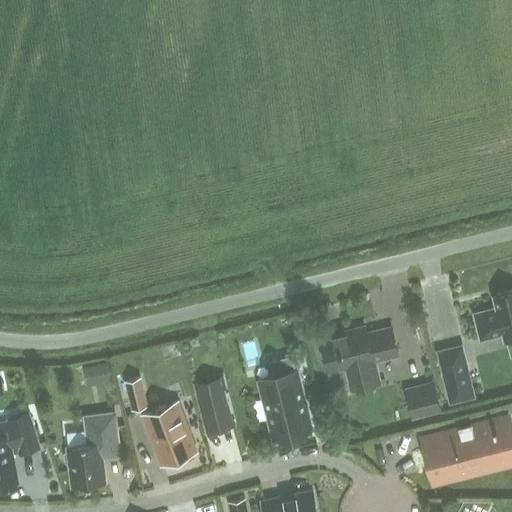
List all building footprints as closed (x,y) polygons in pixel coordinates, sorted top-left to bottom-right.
[(511,289),(493,294),(497,310),(491,311),(491,308),(474,312),(481,338),(503,332),(505,339),(511,336),(511,289)] [(329,370),(347,366),(353,388),(379,382),(376,372),(373,359),(398,353),(392,327),(367,333),(365,326),(321,337),(322,341),(321,348),(321,352),(322,356),(324,361),(328,366),(329,370)] [(298,355),(292,357),(293,358),(295,367),(300,365),(298,355)] [(111,378),(108,363),(96,366),(99,380),(111,378)] [(466,364),(443,370),(450,401),(474,395),(466,364)] [(261,378),(275,437),(310,428),(296,370),(261,378)] [(216,403),(227,401),(221,376),(196,382),(208,430),(233,424),(233,423),(232,423),(221,426),(216,403)] [(133,407),(146,404),(140,377),(126,380),(133,407)] [(413,415),(440,408),(434,383),(407,389),(413,415)] [(143,414),(150,433),(162,462),(196,450),(177,401),(143,414)] [(0,486),(15,484),(14,480),(17,479),(12,450),(19,449),(20,452),(39,446),(35,433),(28,411),(9,417),(10,420),(0,423),(0,486)] [(76,485),(79,488),(88,487),(91,483),(106,481),(103,456),(120,454),(116,424),(114,424),(112,411),(85,415),(88,443),(67,445),(68,449),(65,453),(66,461),(69,464),(72,485),(76,485)] [(459,428),(424,436),(427,449),(426,450),(430,469),(455,463),(458,474),(484,467),(481,456),(504,451),(499,431),(498,431),(495,420),(507,417),(507,416),(473,424),(472,421),(470,421),(471,425),(460,427),(459,424),(458,424),(459,428)] [(317,511),(313,490),(262,500),(264,511),(317,511)] [(246,511),(244,498),(230,501),(232,511),(246,511)] [(485,511),(492,500),(464,500),(458,511),(460,511),(485,511)]
